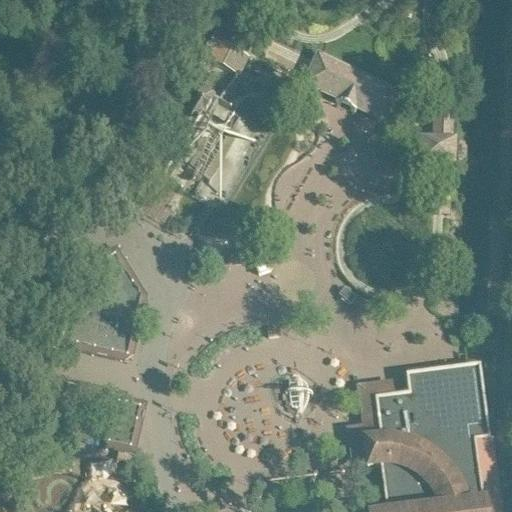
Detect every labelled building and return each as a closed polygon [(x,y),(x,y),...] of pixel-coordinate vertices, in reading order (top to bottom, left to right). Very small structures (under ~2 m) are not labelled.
[(236,76),(245,58),(231,51),(238,35),(218,25),(212,38),(210,42),(202,38),(194,56),(236,76)] [(406,96),(318,55),(313,65),(307,77),(305,81),(303,85),(302,87),(391,129),(401,108),(406,96)] [(230,111),(230,109),(201,92),(195,102),(200,105),(200,106),(189,99),(180,114),(191,121),(187,126),(165,163),(154,157),(143,175),(154,181),(154,182),(158,185),(164,189),(167,185),(180,193),(181,191),(169,183),(217,103),(230,111)] [(126,109),(112,109),(112,123),(136,122),(136,104),(126,104),(126,109)] [(428,140),(418,140),(417,168),(425,168),(431,168),(430,219),(439,220),(451,220),(452,169),(457,170),(459,142),(453,141),(454,108),(444,108),(434,108),(434,140),(428,140)] [(217,168),(207,185),(200,181),(190,197),(208,208),(220,215),(270,133),(240,115),(230,130),(238,135),(217,168)] [(42,244),(8,232),(2,248),(0,247),(0,268),(30,279),(37,262),(42,244)] [(90,273),(87,288),(74,285),(61,343),(117,356),(120,362),(124,362),(131,359),(132,355),(128,349),(139,300),(111,256),(90,273)] [(488,442),(479,370),(406,378),(407,398),(375,402),(378,446),(382,477),(386,511),(483,511),(475,444),(488,442)] [(144,409),(25,380),(20,401),(41,406),(39,414),(49,417),(51,409),(113,423),(101,469),(129,476),(144,409)] [(368,470),(369,478),(382,477),(378,446),(366,447),(368,470)]
